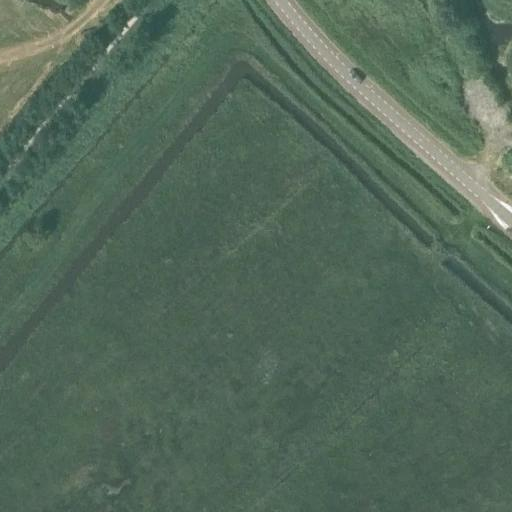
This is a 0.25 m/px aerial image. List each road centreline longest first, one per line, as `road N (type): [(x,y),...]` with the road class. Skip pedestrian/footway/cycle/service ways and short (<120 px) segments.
road 1 (tertiary): [(511,223),(281,0)]
road 2 (track): [(0,243),(197,0)]
